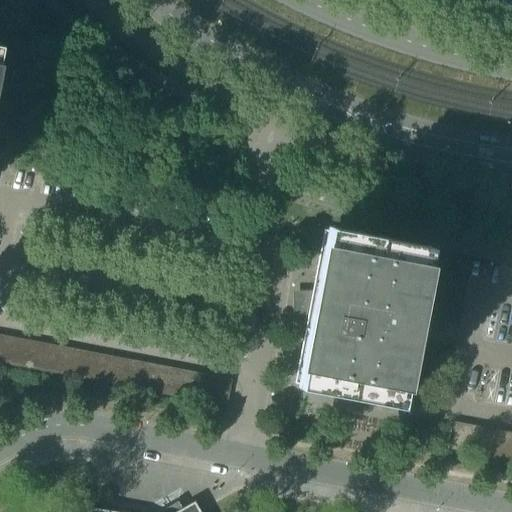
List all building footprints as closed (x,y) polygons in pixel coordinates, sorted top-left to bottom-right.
[(329,295),(311,291),(294,384),(403,405),(432,251),(323,230),(315,272),(333,276),(329,295)] [(315,272),(311,291),(329,295),(333,276),(315,272)] [(0,352),(0,363),(9,365),(14,338),(3,336),(0,352)] [(9,365),(20,367),(25,340),(14,338),(9,365)] [(20,367),(30,370),(36,342),(25,340),(20,367)] [(30,370),(41,372),(47,344),(36,342),(30,370)] [(41,372),(52,374),(57,346),(47,344),(41,372)] [(52,374),(63,376),(68,348),(57,346),(52,374)] [(63,376),(74,378),(79,350),(68,348),(63,376)] [(74,378),(85,380),(90,352),(79,350),(74,378)] [(85,380),(96,382),(101,354),(90,352),(85,380)] [(96,382),(106,384),(112,357),(101,354),(96,382)] [(106,384),(117,386),(123,359),(112,357),(106,384)] [(117,386),(128,388),(133,361),(123,359),(117,386)] [(128,388),(139,390),(144,363),(133,361),(128,388)] [(139,390),(150,392),(155,365),(144,363),(139,390)] [(150,392),(161,394),(166,367),(155,365),(150,392)] [(161,394),(172,396),(177,369),(166,367),(161,394)] [(172,396),(183,399),(188,371),(177,369),(172,396)] [(183,399),(193,401),(199,373),(188,371),(183,399)] [(193,401),(204,403),(209,375),(199,373),(193,401)] [(204,403),(215,405),(220,377),(209,375),(204,403)] [(220,377),(215,405),(226,407),(231,379),(220,377)] [(447,449),(458,451),(463,424),(452,422),(447,449)] [(458,451),(469,454),(474,426),(463,424),(458,451)] [(469,454),(480,456),(485,428),(474,426),(469,454)] [(480,456),(491,458),(496,430),(485,428),(480,456)] [(491,458),(501,460),(507,432),(496,430),(491,458)] [(501,460),(511,461),(511,433),(507,432),(501,460)] [(91,510),(87,511),(198,511),(193,502),(176,511),(111,511),(97,509),(95,509),(93,509),(91,510)]
